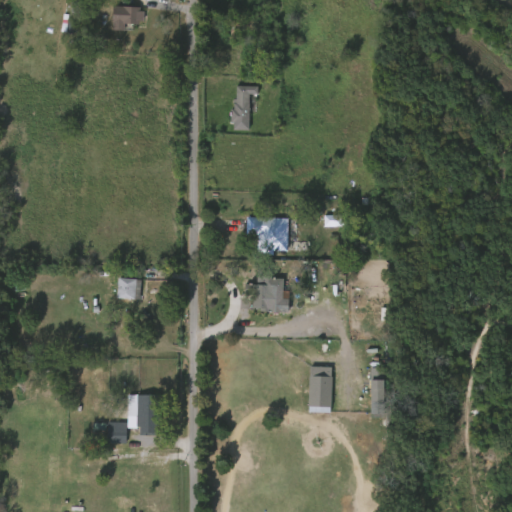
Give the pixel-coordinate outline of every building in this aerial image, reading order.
[(142,10),(142,20),(138,19),(138,23),(123,22),(122,29),(110,29),(112,4),(138,5),(138,9),(142,10)] [(101,39),(113,39),(113,32),(131,33),(131,16),(102,15),(101,39)] [(238,18),(238,20),(252,20),(252,29),(238,29),(238,39),(227,39),(227,33),(223,33),(223,28),(227,28),(227,18),(238,18)] [(248,93),(248,129),(233,129),(233,122),(230,122),(230,108),(233,108),(232,98),(235,98),(235,85),(257,85),(257,93),(248,93)] [(238,139),(237,103),(246,103),(246,95),(222,95),(223,139),(238,139)] [(289,249),(289,251),(259,250),(260,235),(248,234),(248,218),(290,219),(289,249)] [(329,225),(313,224),(313,234),(328,235),(329,225)] [(235,243),(248,243),(248,257),(276,258),(276,228),(235,226),(235,243)] [(270,265),(270,277),(282,277),(282,291),(269,291),(268,310),(256,310),(256,307),(250,307),(250,293),(243,293),(243,283),(262,283),(262,279),(256,279),(256,265),(270,265)] [(349,288),(310,288),(310,276),(349,276),(349,288)] [(137,292),(137,297),(134,296),(133,299),(115,298),(117,277),(135,279),(134,287),(137,287),(137,292)] [(126,287),(106,287),(106,307),(126,307),(126,287)] [(320,421),(320,376),(298,375),(298,421),(320,421)] [(372,410),(373,378),(360,377),(359,409),(372,410)] [(159,395),(158,435),(138,435),(139,426),(135,426),(135,416),(126,416),(126,394),(159,395)] [(148,403),(116,404),(117,437),(128,437),(128,443),(149,443),(148,403)] [(126,424),(125,443),(106,442),(106,421),(126,422),(126,424)] [(115,431),(96,431),(95,452),(115,452),(115,431)]
